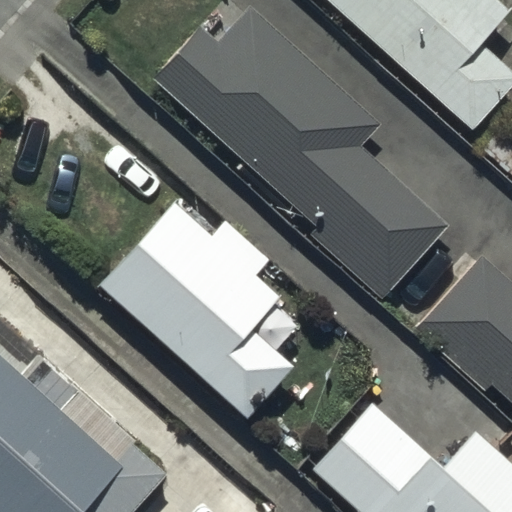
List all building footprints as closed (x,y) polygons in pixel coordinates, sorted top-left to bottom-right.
[(344,0),(472,113),(511,67),(511,60),(476,29),(501,0),(344,0)] [(204,21),(152,78),(385,290),(443,227),(355,147),(377,123),(251,9),(223,39),(204,21)] [(211,220),(173,186),(99,271),(247,402),(291,352),(248,314),(278,281),(254,260),(267,245),(223,206),(211,220)] [(456,277),(417,319),(484,380),(492,371),(511,390),(511,271),(482,244),(470,256),(466,252),(449,271),(456,277)] [(0,511),(119,511),(166,461),(0,307),(0,511)] [(445,451),(371,387),(311,455),(375,511),(511,511),(511,453),(473,419),(445,451)]
